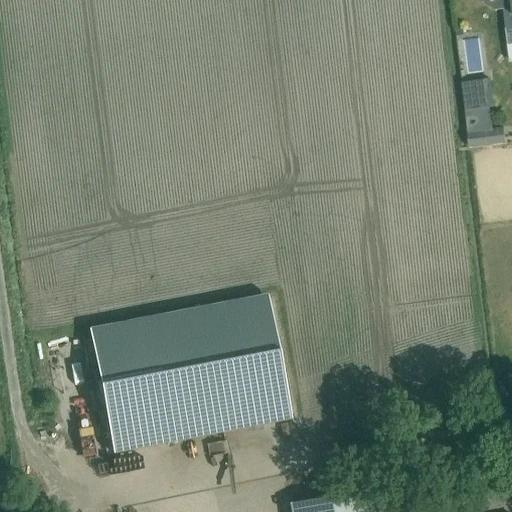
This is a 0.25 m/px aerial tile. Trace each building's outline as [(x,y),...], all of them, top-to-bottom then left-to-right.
[(511,0),(501,0),(503,9),(510,9),(511,16),(511,15),(511,0)] [(492,39),(476,40),(477,70),(493,69),(492,39)] [(476,131),(498,127),(496,113),(473,117),(476,131)] [(468,149),(469,149),(506,145),(503,128),(466,133),(468,149)] [(113,453),(291,419),(268,299),(90,333),(113,453)] [(290,511),(373,511),(370,491),(289,504),(290,511)]
